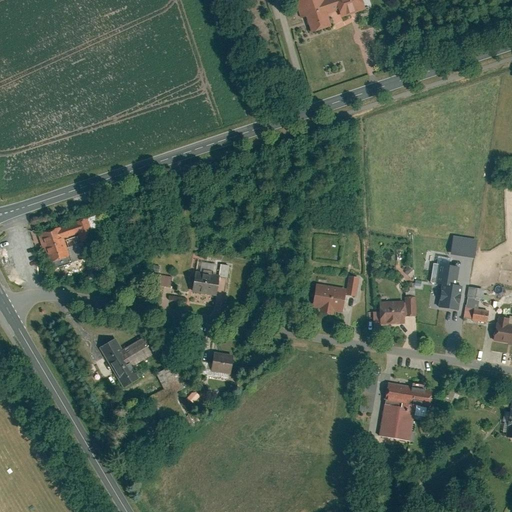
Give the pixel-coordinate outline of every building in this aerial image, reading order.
[(292,0),(306,35),(334,26),(335,30),(358,22),(355,14),(366,10),(362,0),(292,0)] [(98,213),(88,216),(93,231),(103,227),(98,213)] [(59,227),(39,233),(49,263),(70,256),(64,238),(76,234),(79,243),(95,237),(93,231),(88,216),(76,220),(77,224),(60,229),(59,227)] [(64,238),(70,256),(82,252),(79,243),(76,234),(64,238)] [(461,267),(434,264),(432,283),(441,284),(439,309),(457,310),(461,267)] [(220,265),(218,277),(226,278),(228,266),(220,265)] [(407,267),(402,272),(409,279),(414,273),(407,267)] [(218,277),(194,273),(192,292),(215,295),(218,277)] [(172,277),(155,274),(153,286),(170,289),(172,277)] [(358,276),(348,275),(346,286),(345,295),(356,296),(358,276)] [(346,286),(314,282),(311,307),(319,308),(318,312),(332,314),(332,311),(343,312),(345,295),(346,286)] [(417,314),(415,283),(403,284),(403,302),(404,315),(417,314)] [(463,319),(472,321),(474,307),(478,308),(480,298),(489,300),(490,294),(486,294),(486,289),(468,286),(463,319)] [(403,302),(377,302),(378,325),(404,324),(404,315),(403,302)] [(478,308),(474,307),(472,321),(487,323),(489,310),(478,308)] [(509,316),(500,315),(495,339),(511,341),(511,324),(508,323),(509,316)] [(114,336),(98,346),(123,388),(141,379),(132,365),(151,355),(140,337),(120,348),(114,336)] [(234,355),(212,351),(208,372),(231,376),(234,355)] [(172,364),(155,373),(163,388),(149,395),(160,416),(180,405),(172,391),(184,385),(172,364)] [(377,374),(365,372),(358,411),(371,413),(377,374)] [(431,389),(387,380),(377,434),(407,440),(414,404),(428,407),(431,389)] [(458,388),(451,385),(446,400),(452,403),(454,398),(458,400),(460,394),(456,393),(458,388)] [(511,398),(509,413),(505,413),(502,433),(506,434),(505,440),(511,440),(511,398)]
